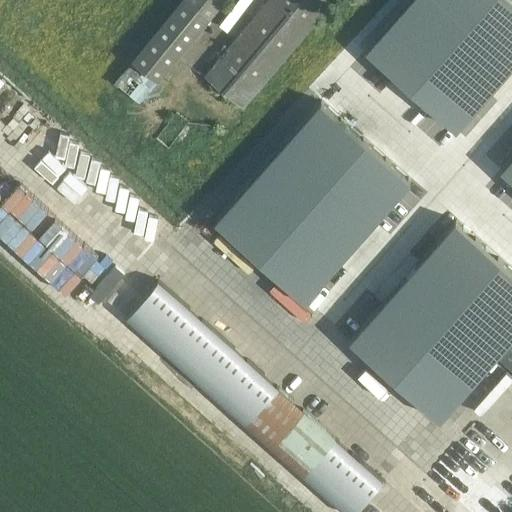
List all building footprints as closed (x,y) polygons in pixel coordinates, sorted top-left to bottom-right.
[(181,0),(132,59),(133,60),(114,83),(139,103),(158,80),(159,81),(225,0),(181,0)] [(329,4),(324,0),(269,0),(206,76),(243,107),(329,4)] [(414,0),(410,0),(351,66),(432,137),(436,131),(490,65),(414,0)] [(322,97),(216,216),(307,295),(411,178),(322,97)] [(104,197),(122,179),(104,162),(87,180),(104,197)] [(111,202),(133,221),(149,203),(127,183),(111,202)] [(511,268),(460,222),(351,343),(443,421),(500,356),(511,343),(511,268)] [(80,279),(97,261),(61,227),(44,245),(80,279)] [(353,511),(382,480),(159,281),(127,317),(347,511),(353,511)] [(511,343),(500,356),(511,366),(511,343)] [(444,468),(439,473),(472,505),(476,500),(444,468)]
